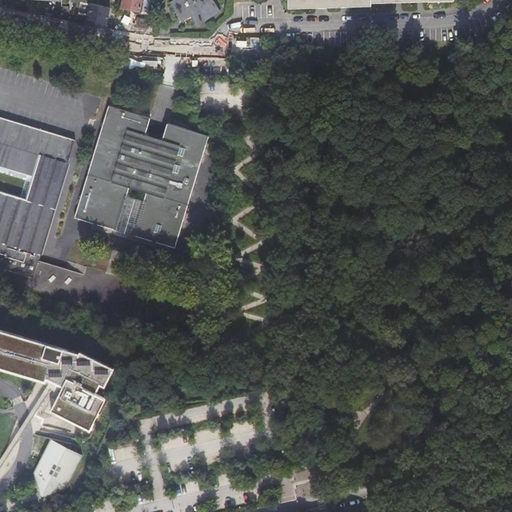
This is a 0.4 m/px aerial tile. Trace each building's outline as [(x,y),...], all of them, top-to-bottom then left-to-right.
[(122,0),(121,8),(139,11),(141,0),(122,0)] [(174,0),(170,3),(182,22),(191,16),(198,27),(221,12),(212,0),(174,0)] [(110,7),(90,3),(86,24),(106,27),(110,7)] [(61,6),(60,18),(68,19),(69,6),(61,6)] [(129,17),(116,15),(114,29),(144,35),(147,30),(149,20),(138,18),(136,26),(128,25),(129,17)] [(149,136),(155,119),(113,106),(76,219),(94,225),(118,232),(129,197),(132,189),(150,194),(147,203),(136,237),(160,244),(177,250),(213,137),(173,124),(166,141),(149,136)] [(0,269),(36,281),(75,141),(0,118),(0,269)] [(477,180),(475,172),(464,176),(466,183),(477,180)] [(129,197),(118,232),(94,225),(93,229),(158,249),(160,244),(136,237),(147,203),(129,197)] [(0,371),(46,385),(48,382),(64,390),(52,413),(57,416),(91,432),(95,425),(107,400),(97,395),(101,388),(106,390),(115,371),(81,354),(80,356),(57,349),(58,348),(0,331),(0,371)] [(64,390),(48,382),(46,385),(49,386),(47,389),(60,396),(64,390)] [(91,432),(57,416),(91,434),(96,425),(95,425),(91,432)] [(69,452),(72,445),(52,440),(34,475),(41,494),(48,498),(67,492),(84,460),(69,452)]
